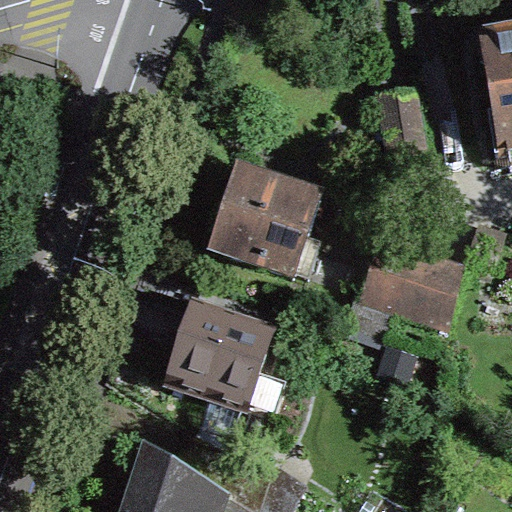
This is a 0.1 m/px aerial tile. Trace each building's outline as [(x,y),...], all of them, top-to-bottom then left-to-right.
[(511,35),(507,36),(502,32),(487,35),(478,46),(481,63),(486,66),(494,115),(489,116),(496,159),(511,155),(511,35)] [(414,95),(381,100),(391,161),(423,155),(414,95)] [(294,280),(319,204),(252,182),(253,179),(236,174),(229,198),(231,199),(216,243),(213,252),(294,280)] [(382,244),(363,302),(398,314),(418,256),(382,244)] [(418,256),(398,314),(449,331),(463,272),(456,269),(456,268),(423,257),(423,258),(418,256)] [(199,440),(227,456),(242,411),(247,412),(273,336),(194,310),(181,348),(178,347),(168,377),(171,378),(171,379),(169,386),(212,400),(199,440)] [(260,511),(270,483),(227,456),(199,440),(197,438),(179,468),(147,449),(126,511),(260,511)]
